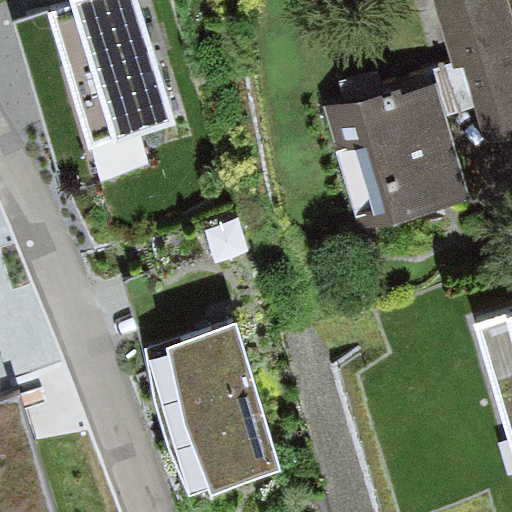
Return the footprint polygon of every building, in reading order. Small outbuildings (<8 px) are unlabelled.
[(61,172),(96,165),(61,0),(42,0),(26,4),(61,172)] [(89,0),(125,142),(213,120),(183,0),(89,0)] [(432,0),(454,75),(342,106),(374,220),(504,184),(478,92),(511,82),(511,51),(497,0),(432,0)] [(511,309),(503,312),(511,353),(511,309)] [(274,319),(165,347),(205,502),(314,474),(274,319)] [(0,374),(0,511),(66,511),(34,367),(0,374)]
